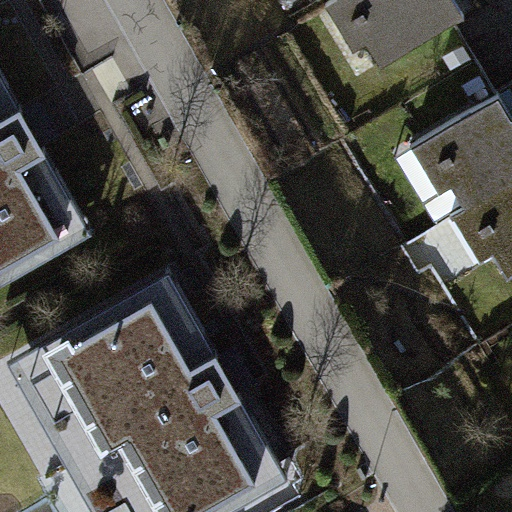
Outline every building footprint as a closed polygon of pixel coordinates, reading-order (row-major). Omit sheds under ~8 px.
[(359,0),(365,9),(354,16),(383,64),(465,15),(456,0),(359,0)] [(0,77),(0,272),(81,230),(0,77)] [(511,114),(501,95),(440,132),(452,151),(441,158),(470,207),(481,200),(511,181),(511,114)] [(511,181),(481,200),(493,219),(482,226),(511,275),(511,274),(511,181)] [(156,283),(0,369),(0,372),(78,511),(246,511),(275,496),(156,283)]
